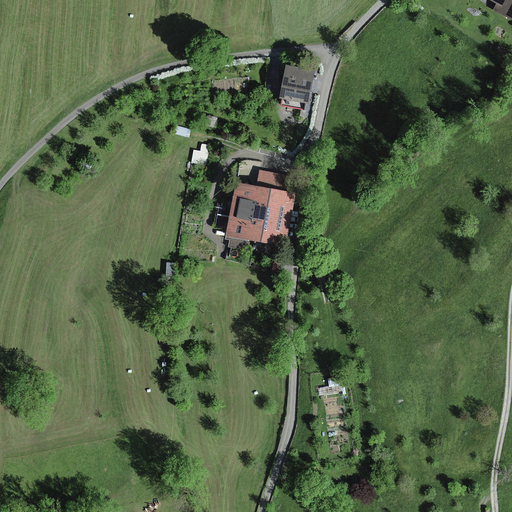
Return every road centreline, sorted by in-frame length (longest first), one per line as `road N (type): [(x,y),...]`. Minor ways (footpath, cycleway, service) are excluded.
road 1 (residential): [(390,0),(342,46),(327,89),(294,286)]
road 2 (unclassified): [(294,286),(293,427),(265,511)]
road 3 (track): [(494,511),(511,297)]
